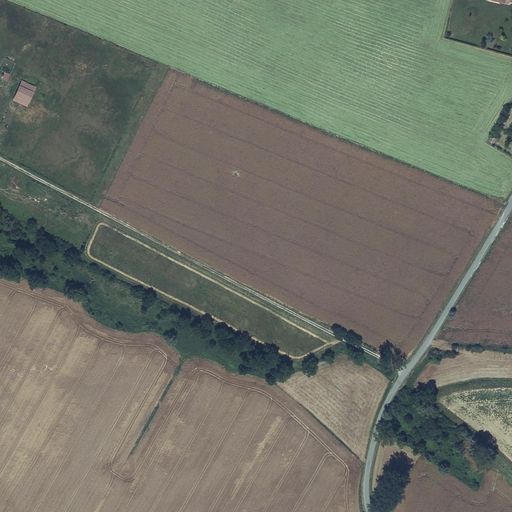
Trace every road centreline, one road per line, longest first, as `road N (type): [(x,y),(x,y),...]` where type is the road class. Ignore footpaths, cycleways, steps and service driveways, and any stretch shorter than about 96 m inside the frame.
road 1 (track): [(403,374),(0,159)]
road 2 (unclassified): [(511,202),(383,411),(367,475),(368,511)]
